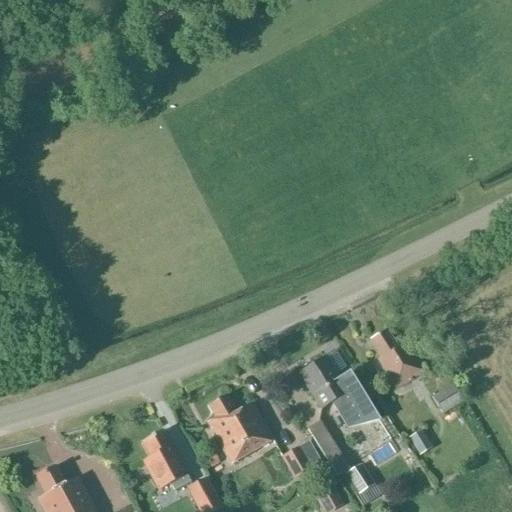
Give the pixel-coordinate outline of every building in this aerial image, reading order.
[(396,390),(424,373),(406,344),(398,349),(386,331),(371,341),(382,359),(378,362),(396,390)] [(350,373),(339,380),(326,359),(300,375),(322,410),(331,404),(348,430),(380,422),(350,373)] [(444,415),(465,402),(454,386),(434,399),(444,415)] [(231,465),(273,441),(253,405),(237,415),(227,396),(209,406),(217,420),(209,424),(231,465)] [(319,423),(307,431),(336,478),(349,470),(319,423)] [(163,432),(142,443),(150,459),(143,463),(158,492),(171,485),(175,492),(191,484),(187,476),(189,475),(174,447),(172,448),(163,432)] [(312,471),(299,449),(282,458),(295,480),(312,471)] [(221,464),(216,455),(205,461),(210,470),(221,464)] [(375,485),(362,465),(346,475),(358,495),(375,485)] [(95,511),(78,479),(66,486),(56,468),(37,478),(47,496),(39,500),(45,511),(95,511)] [(199,511),(216,511),(222,509),(206,480),(187,490),(199,511)]
